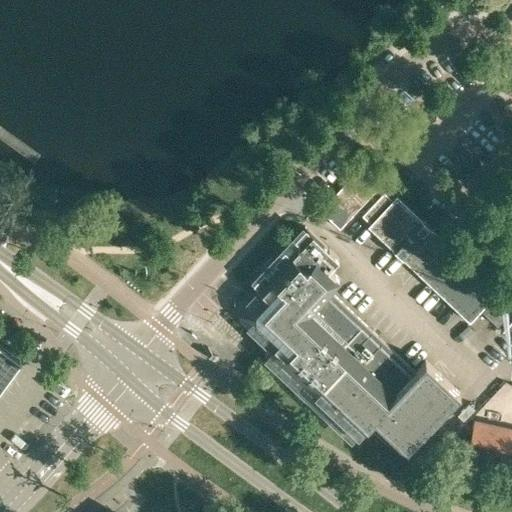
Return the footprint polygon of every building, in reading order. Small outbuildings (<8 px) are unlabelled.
[(320,208),(340,227),(386,176),(366,157),(320,208)] [(469,320),(498,290),(396,193),(392,198),(383,190),(361,214),(370,221),(367,224),(469,320)] [(374,417),(385,427),(407,448),(460,392),(426,360),(415,371),(329,289),(340,278),(329,268),(339,257),(305,225),(252,281),(263,292),(255,300),(246,309),(247,317),(275,344),(264,355),(353,439),(374,417)] [(483,311),(498,325),(507,316),(492,302),(483,311)] [(0,343),(0,386),(20,359),(0,343)] [(511,429),(475,421),(475,420),(473,420),(471,425),(474,426),(469,449),(511,458),(511,429)]
